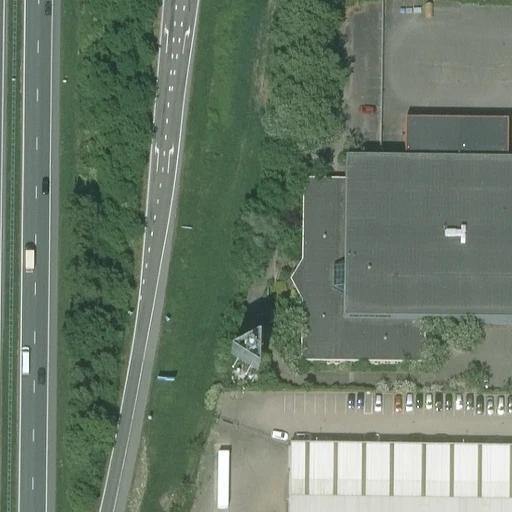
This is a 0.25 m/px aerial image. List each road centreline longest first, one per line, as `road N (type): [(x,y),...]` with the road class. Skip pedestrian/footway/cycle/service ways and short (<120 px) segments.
road 1 (motorway): [(106,511),(163,204),(182,0)]
road 2 (motorway): [(33,511),(41,0)]
